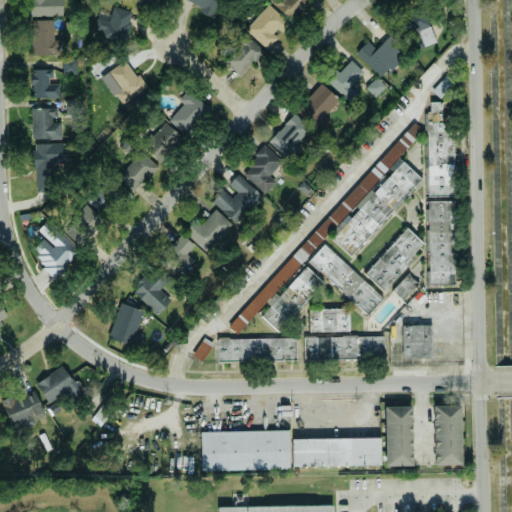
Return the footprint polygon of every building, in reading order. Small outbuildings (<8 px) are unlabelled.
[(28,0),(29,16),(62,16),(61,0),(28,0)] [(134,0),(138,9),(162,0),(134,0)] [(186,0),(202,6),(199,12),(212,17),(218,0),(186,0)] [(310,0),(309,0),(271,0),(290,20),(310,0)] [(278,38),(276,37),(289,23),(268,4),(245,29),(267,50),(278,38)] [(133,12),(113,6),(109,19),(98,15),(92,35),(123,44),(133,12)] [(436,42),(423,9),(395,20),(401,35),(417,29),(423,47),(436,42)] [(59,55),(58,40),(55,40),(54,19),(30,20),(31,55),(59,55)] [(223,61),(240,76),(263,51),(241,31),(229,44),(233,49),(223,61)] [(355,54),(381,78),(399,59),(395,55),(402,48),(388,36),(376,49),(367,41),(355,54)] [(76,60),(63,59),(63,73),(76,73),(76,60)] [(146,88),(126,59),(101,76),(121,105),(146,88)] [(354,91),(350,87),(363,72),(348,59),(327,82),(347,100),(354,91)] [(60,98),(59,84),(52,84),(52,69),(32,69),(32,98),(60,98)] [(431,91),(440,98),(454,82),(446,74),(431,91)] [(340,101),(320,83),(296,109),(315,128),(340,101)] [(178,100),(182,103),(168,121),(185,134),(207,106),(187,90),(178,100)] [(451,102),(426,103),(429,195),(454,194),(451,102)] [(32,139),(61,138),(61,122),(52,122),(52,117),(57,117),(57,109),(31,109),(32,139)] [(288,160),(299,149),(294,145),(310,129),(294,113),(268,141),(288,160)] [(182,138),(164,122),(142,146),(159,163),(182,138)] [(402,136),(317,227),(319,228),(311,236),(227,326),(236,334),(278,289),(279,291),(284,285),(286,287),(295,277),(292,274),(328,236),(350,256),(422,179),(397,156),(409,142),(402,136)] [(68,162),(67,143),(33,144),(35,192),(55,192),(54,162),(68,162)] [(275,182),(269,176),(282,161),(264,144),(252,156),(256,160),(243,174),(264,194),(275,182)] [(117,178),(136,192),(156,164),(137,150),(117,178)] [(222,190),(211,201),(236,224),(262,197),(237,174),(228,184),(237,192),(232,198),(222,190)] [(87,200),(107,218),(129,193),(110,175),(87,200)] [(427,201),(429,286),(455,285),(453,201),(427,201)] [(81,247),(104,222),(87,205),(63,230),(81,247)] [(233,227),(215,209),(188,235),(206,253),(233,227)] [(425,245),(407,228),(364,273),(382,290),(425,245)] [(57,278),(74,258),(68,253),(74,245),(58,231),(53,237),(47,232),(29,252),(57,278)] [(192,259),(186,254),(194,246),(181,234),(157,260),(175,277),(192,259)] [(308,260),(367,315),(382,299),(324,244),(308,260)] [(322,281),(305,266),(280,296),(275,292),(266,303),(270,306),(261,316),(278,332),(322,281)] [(171,299),(160,290),(170,279),(158,269),(148,280),(144,276),(130,291),(158,315),(171,299)] [(406,275),(392,291),(403,300),(417,285),(406,275)] [(0,324),(8,320),(0,302),(0,324)] [(136,331),(143,311),(120,303),(107,337),(137,348),(142,334),(136,331)] [(349,308),(309,309),(310,332),(349,331),(349,308)] [(402,358),(432,357),(431,325),(402,325),(402,358)] [(304,337),(304,360),(383,359),(383,336),(304,337)] [(297,338),(217,338),(217,361),(297,360),(297,338)] [(48,404),(67,391),(74,400),(86,392),(78,380),(73,383),(62,366),(35,383),(48,404)] [(1,401),(11,430),(44,419),(34,390),(1,401)] [(434,465),(461,465),(460,405),(433,405),(434,465)] [(412,466),(411,406),(384,406),(384,466),(412,466)] [(289,469),(288,430),(200,432),(200,470),(289,469)] [(380,465),(380,438),(291,439),(291,466),(380,465)]
